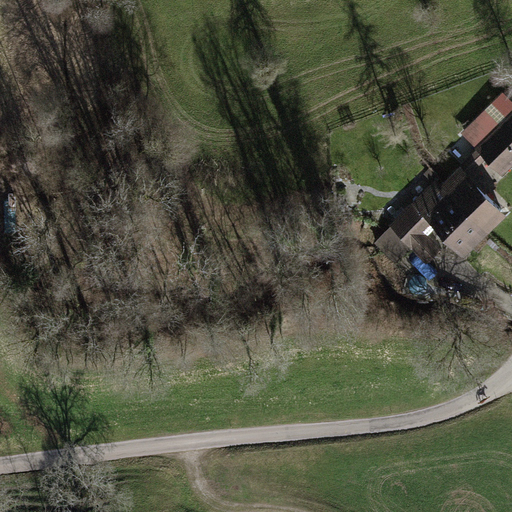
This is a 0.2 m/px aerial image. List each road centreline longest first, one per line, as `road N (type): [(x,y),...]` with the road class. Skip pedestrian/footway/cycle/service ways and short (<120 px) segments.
road 1 (unclassified): [(0,466),(413,419),(511,378)]
road 2 (track): [(189,442),(196,481),(211,501),(280,511)]
